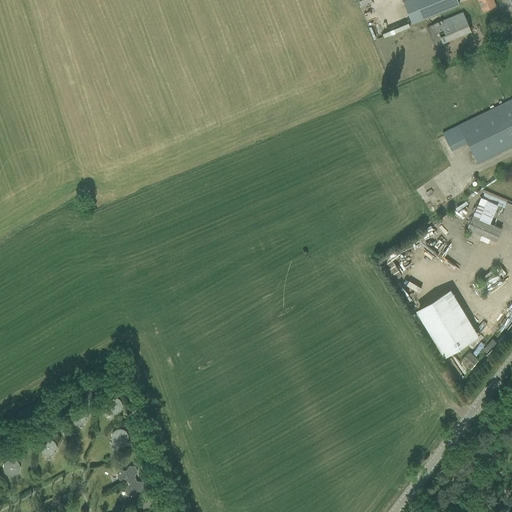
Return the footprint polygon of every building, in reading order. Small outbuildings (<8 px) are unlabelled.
[(456,0),(402,0),(401,1),(409,21),(458,1),(456,0)] [(476,0),(482,12),(496,6),(493,0),(476,0)] [(426,27),(434,46),(470,31),(462,12),(426,27)] [(511,98),(458,125),(477,163),(511,146),(511,98)] [(501,214),(511,218),(511,204),(506,202),(501,214)] [(466,229),(495,242),(501,228),(472,216),(466,229)] [(436,231),(439,233),(430,245),(437,251),(448,236),(438,229),(436,231)] [(475,337),(448,294),(417,313),(444,356),(475,337)] [(105,405),(105,407),(105,408),(105,409),(105,410),(106,411),(107,412),(108,412),(109,413),(110,414),(112,414),(113,414),(115,414),(116,414),(117,414),(118,413),(119,412),(120,411),(121,409),(121,408),(122,407),(122,406),(122,405),(122,404),(121,404),(121,403),(121,402),(120,400),(119,399),(117,398),(116,398),(115,398),(114,397),(112,397),(111,398),(110,398),(108,399),(107,400),(106,401),(105,402),(105,403),(105,404),(105,405)] [(74,423),(75,424),(76,424),(77,424),(78,424),(80,424),(81,424),(82,424),(83,423),(84,422),(85,421),(86,420),(86,419),(87,418),(87,417),(87,415),(87,414),(86,413),(86,412),(85,411),(84,410),(83,409),(82,408),(81,408),(79,408),(78,408),(77,408),(76,408),(75,408),(74,409),(73,410),(72,411),(71,412),(71,413),(70,414),(70,415),(70,417),(70,418),(71,420),(72,421),(72,422),(74,423)] [(111,437),(111,438),(111,439),(111,440),(112,441),(112,442),(113,443),(114,444),(115,445),(116,445),(118,446),(119,446),(121,446),(121,445),(123,445),(124,444),(125,443),(126,443),(127,441),(127,440),(127,439),(128,439),(128,438),(128,437),(128,436),(127,434),(127,433),(126,432),(125,431),(123,430),(123,429),(122,429),(121,429),(120,429),(118,429),(117,429),(116,429),(114,430),(114,431),(113,432),(112,432),(111,434),(111,435),(111,436),(111,437)] [(42,454),(43,455),(45,455),(47,456),(48,456),(50,455),(52,455),(53,454),(53,453),(54,452),(55,451),(55,450),(56,449),(56,448),(56,446),(55,444),(55,443),(54,442),(53,441),(52,440),(50,439),(48,439),(47,439),(46,439),(45,439),(44,440),(43,440),(42,441),(41,441),(41,442),(40,444),(39,445),(39,446),(39,448),(39,449),(39,450),(40,451),(41,452),(41,453),(42,454)] [(3,467),(3,468),(3,469),(3,470),(3,471),(4,472),(5,473),(6,474),(7,475),(9,476),(10,476),(11,476),(12,476),(14,475),(15,475),(16,474),(17,473),(18,472),(19,470),(19,469),(19,468),(19,467),(19,466),(19,465),(18,463),(17,462),(16,461),(15,460),(13,459),(12,459),(11,459),(10,459),(8,460),(7,460),(6,461),(5,462),(4,463),(3,464),(3,465),(3,467)] [(135,479),(134,477),(137,472),(135,467),(129,466),(125,471),(120,470),(117,475),(119,480),(125,481),(126,483),(135,479)] [(126,483),(127,485),(124,490),(127,495),(132,496),(135,491),(141,492),(144,487),(142,482),(136,481),(135,479),(126,483)]
